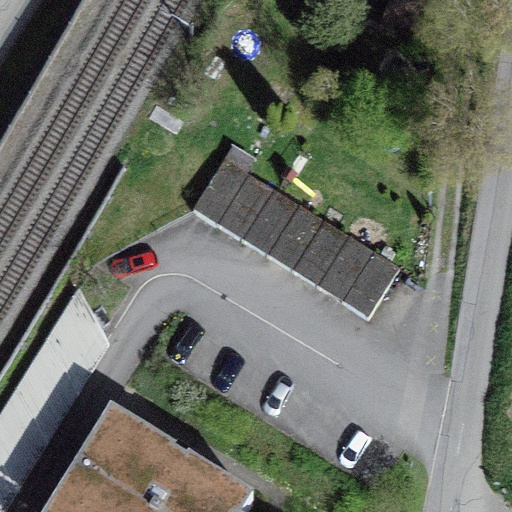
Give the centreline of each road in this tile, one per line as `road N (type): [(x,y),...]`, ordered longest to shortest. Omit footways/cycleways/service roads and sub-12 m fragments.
road 1 (residential): [(456,470),(171,300),(38,511)]
road 2 (tertiary): [(456,470),(511,138)]
